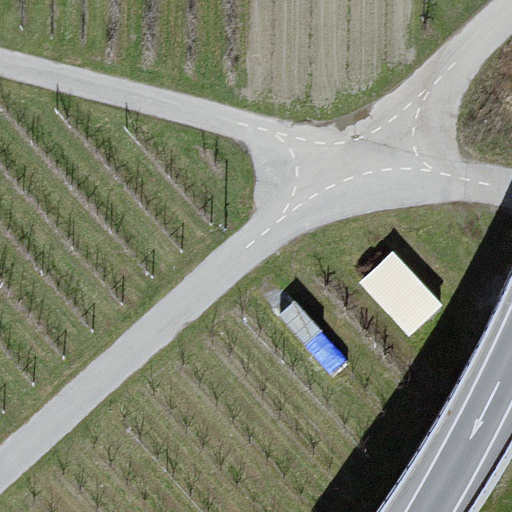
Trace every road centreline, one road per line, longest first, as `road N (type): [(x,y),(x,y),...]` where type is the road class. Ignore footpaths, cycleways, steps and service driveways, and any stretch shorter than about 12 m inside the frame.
road 1 (track): [(0,471),(511,14)]
road 2 (track): [(0,64),(350,156),(511,189)]
road 3 (motorway): [(511,377),(431,511)]
